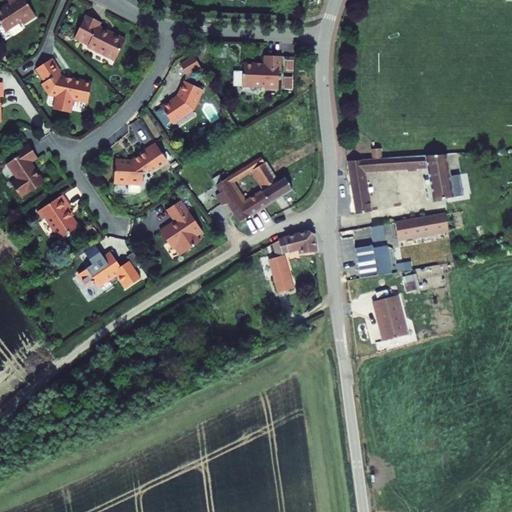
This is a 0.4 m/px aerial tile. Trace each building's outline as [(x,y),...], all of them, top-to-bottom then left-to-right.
[(46,18),(34,0),(21,0),(18,3),(20,6),(15,9),(14,7),(3,14),(15,33),(30,23),(33,27),(46,18)] [(124,63),(134,43),(107,29),(110,24),(96,17),(94,21),(93,20),(83,40),(97,47),(96,49),(124,63)] [(270,86),(283,87),(284,67),(285,67),(286,52),(269,51),(269,61),(265,61),(265,62),(260,62),(260,61),(247,61),(246,83),(268,84),(270,86)] [(179,65),(186,77),(200,69),(194,58),(179,65)] [(69,75),(60,62),(44,72),(52,85),(48,88),(55,99),(62,100),(59,111),(61,115),(72,118),(76,115),(79,105),(93,108),(98,89),(91,87),(91,86),(69,80),(67,76),(69,75)] [(207,90),(191,82),(183,99),(168,109),(179,125),(199,113),(203,103),(201,102),(207,90)] [(0,125),(10,126),(11,112),(9,112),(10,100),(14,100),(15,86),(1,85),(0,88),(0,87),(0,125)] [(173,162),(160,143),(144,154),(145,157),(137,162),(120,161),(119,184),(133,184),(133,187),(147,188),(148,174),(154,170),(156,173),(173,162)] [(42,162),(33,147),(20,155),(23,159),(11,167),(21,183),(15,187),(24,201),(30,197),(31,198),(48,187),(34,166),(42,162)] [(372,149),(372,159),(382,158),(381,148),(372,149)] [(372,159),(348,160),(355,214),(371,212),(364,171),(426,166),(433,202),(453,198),(454,201),(461,199),(461,196),(468,195),(466,187),(453,189),(446,154),(382,158),(372,159)] [(262,156),(228,177),(216,185),(220,192),(228,204),(233,212),(240,223),(293,190),(286,178),(279,183),(262,156)] [(212,179),(216,185),(228,177),(224,171),(212,179)] [(66,199),(40,216),(45,224),(48,222),(62,244),(81,232),(70,215),(74,213),(66,199)] [(189,220),(180,207),(167,216),(177,231),(173,233),(172,231),(160,239),(168,250),(173,246),(178,253),(175,254),(181,263),(200,250),(196,244),(203,239),(190,220),(189,220)] [(471,210),(461,213),(464,228),(473,227),(471,210)] [(445,213),(394,221),(397,241),(448,231),(446,215),(445,213)] [(461,213),(446,215),(448,231),(464,228),(461,213)] [(266,241),(269,251),(294,245),(296,250),(310,247),(308,232),(303,228),(274,236),(266,241)] [(455,244),(460,242),(459,237),(465,235),(464,231),(453,234),(455,244)] [(353,247),(357,276),(390,271),(386,246),(372,248),(371,244),(353,247)] [(173,246),(168,250),(172,256),(175,254),(178,253),(173,246)] [(269,254),(279,289),(289,286),(279,251),(269,254)] [(89,274),(80,280),(85,289),(92,290),(95,288),(98,291),(102,292),(110,287),(113,290),(121,285),(128,296),(143,286),(137,276),(131,267),(122,273),(113,258),(95,270),(94,275),(89,274)] [(135,259),(129,263),(131,267),(137,276),(144,272),(135,259)] [(404,283),(406,287),(407,292),(420,288),(420,286),(418,280),(418,279),(404,283)] [(374,300),(384,342),(407,336),(413,334),(410,322),(404,324),(396,295),(374,300)]
